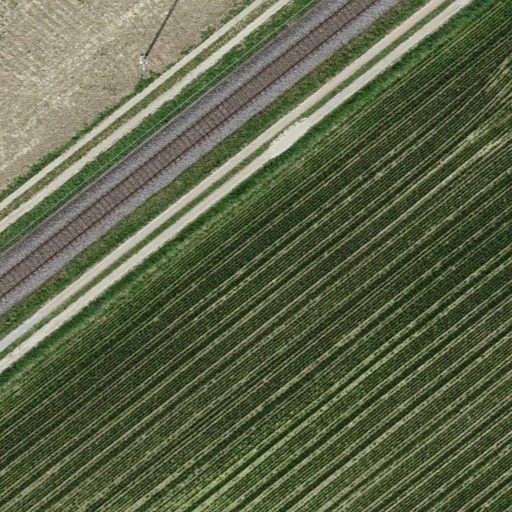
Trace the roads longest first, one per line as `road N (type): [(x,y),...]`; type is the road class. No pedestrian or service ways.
road 1 (track): [(444,0),(0,358)]
road 2 (track): [(0,202),(263,0)]
